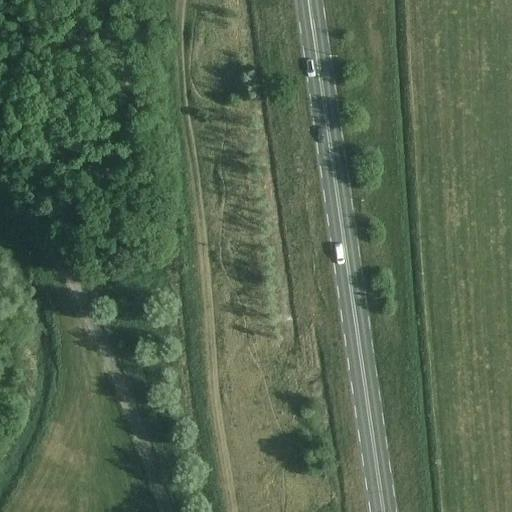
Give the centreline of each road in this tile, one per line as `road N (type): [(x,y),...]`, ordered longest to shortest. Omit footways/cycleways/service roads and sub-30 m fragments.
road 1 (primary): [(379,511),(307,0)]
road 2 (unclassified): [(161,511),(99,344),(42,246),(0,197)]
